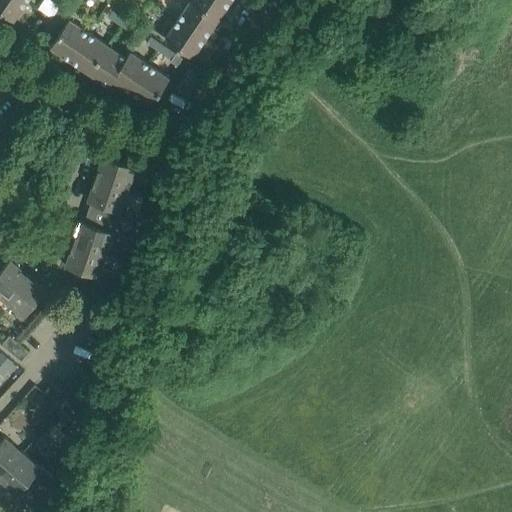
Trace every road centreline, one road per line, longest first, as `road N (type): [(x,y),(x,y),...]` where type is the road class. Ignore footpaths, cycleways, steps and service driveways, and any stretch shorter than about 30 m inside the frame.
road 1 (residential): [(92,117),(185,141),(268,0)]
road 2 (residential): [(0,222),(27,245),(46,244),(92,117)]
road 3 (residential): [(0,407),(92,295)]
